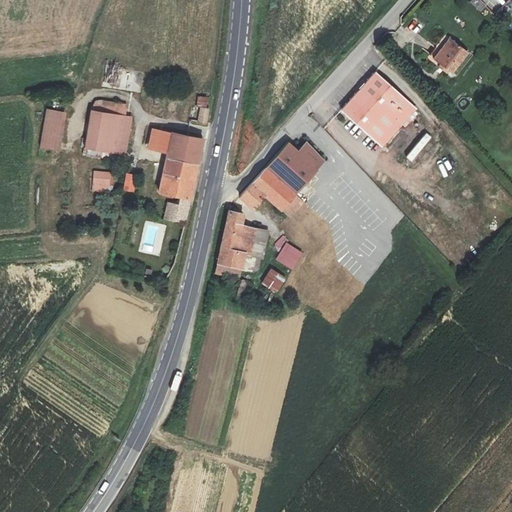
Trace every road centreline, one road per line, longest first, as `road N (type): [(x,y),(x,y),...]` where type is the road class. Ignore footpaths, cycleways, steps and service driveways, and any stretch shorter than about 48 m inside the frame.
road 1 (primary): [(93,511),(159,388),(213,186)]
road 2 (unclassified): [(405,0),(238,183),(213,186)]
road 3 (primary): [(213,186),(243,0)]
road 4 (unknown): [(222,139),(145,116),(111,93)]
